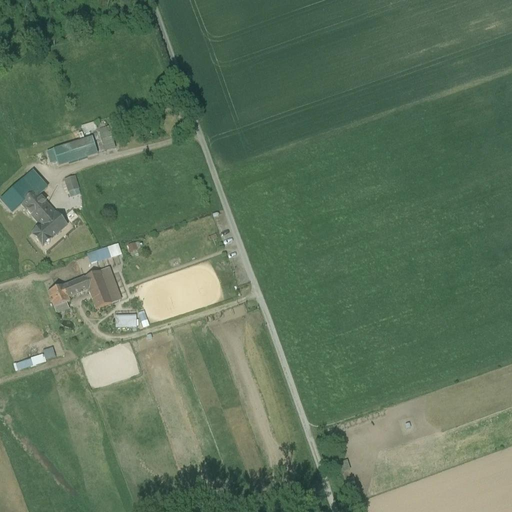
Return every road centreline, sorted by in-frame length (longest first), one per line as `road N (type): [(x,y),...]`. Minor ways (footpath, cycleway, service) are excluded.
road 1 (unclassified): [(149,0),(339,511)]
road 2 (unknown): [(207,312),(262,511)]
